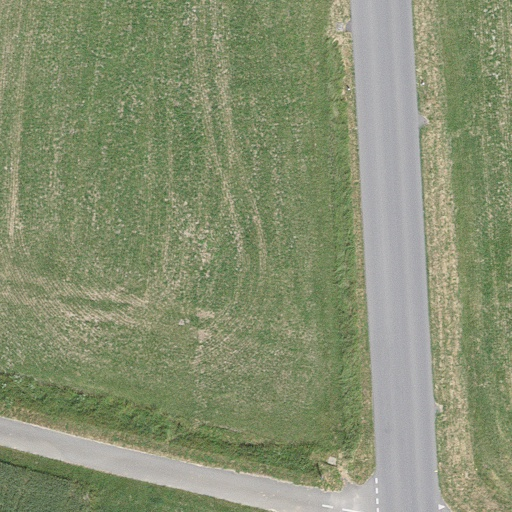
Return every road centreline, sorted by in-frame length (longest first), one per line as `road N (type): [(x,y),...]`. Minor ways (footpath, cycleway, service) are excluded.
road 1 (tertiary): [(411,511),(384,0)]
road 2 (residential): [(353,511),(0,425)]
